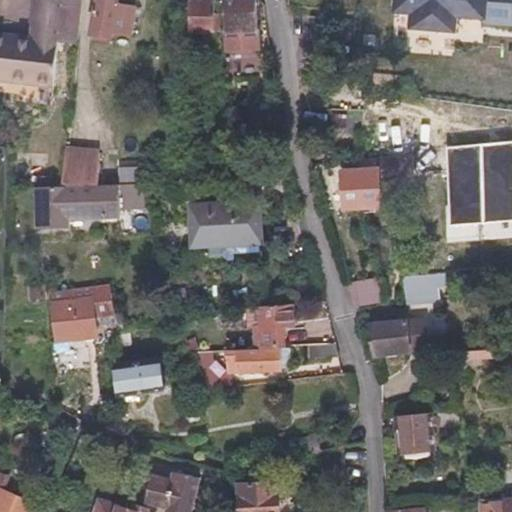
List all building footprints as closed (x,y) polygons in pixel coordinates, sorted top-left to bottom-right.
[(65,45),(70,0),(34,0),(30,41),(0,38),(0,83),(53,89),(57,44),(65,45)] [(70,0),(65,45),(77,46),(81,0),(80,0),(70,0)] [(98,0),(93,34),(113,36),(113,30),(131,33),(134,6),(117,3),(117,0),(98,0)] [(205,47),(222,47),(221,15),(214,15),(214,0),(190,0),(190,32),(205,32),(205,47)] [(224,0),(227,44),(258,43),(255,0),(224,0)] [(511,0),(397,0),(398,14),(408,15),(406,29),(462,32),(463,20),(479,21),(480,28),(511,29),(511,0)] [(511,144),(447,146),(451,224),(511,222),(511,144)] [(410,157),(361,159),(361,170),(364,207),(381,207),(380,181),(411,180),(410,157)] [(63,187),(99,187),(102,162),(66,158),(63,187)] [(343,171),(361,170),(361,159),(352,160),(342,160),(343,171)] [(345,208),(364,207),(361,170),(343,171),(345,208)] [(122,187),(99,187),(63,187),(40,187),(40,227),(69,227),(69,216),(123,214),(122,187)] [(189,258),(262,254),(260,204),(195,208),(196,244),(188,245),(189,258)] [(383,300),(378,276),(349,285),(358,308),(383,300)] [(438,299),(435,277),(422,278),(403,279),(406,304),(438,299)] [(49,299),(48,292),(47,282),(30,284),(32,300),(49,299)] [(97,315),(115,313),(111,283),(94,286),(97,315)] [(100,335),(97,315),(94,286),(49,292),(56,341),(100,335)] [(296,325),(294,302),(261,305),(262,322),(255,323),(257,347),(287,345),(286,325),(296,325)] [(375,355),(379,354),(429,348),(425,319),(372,323),(375,355)] [(335,342),(311,344),(311,358),(339,356),(335,342)] [(230,370),(233,370),(282,367),(281,348),(229,350),(230,370)] [(198,373),(214,371),(211,349),(190,350),(198,373)] [(118,371),(121,386),(165,379),(162,364),(118,371)] [(234,384),(233,370),(230,370),(214,371),(198,373),(204,388),(234,384)] [(398,418),(401,453),(433,449),(430,416),(398,418)] [(312,452),(322,450),(319,434),(290,441),(294,456),(312,452)] [(322,450),(312,452),(318,484),(347,479),(343,445),(322,450)] [(193,511),(202,483),(178,477),(179,473),(159,466),(148,503),(152,505),(150,510),(133,504),(131,510),(100,501),(97,511),(193,511)] [(1,489),(8,474),(0,470),(0,511),(29,511),(34,502),(1,489)] [(280,511),(280,503),(278,479),(241,482),(243,511),(280,511)] [(511,511),(511,500),(502,501),(501,492),(485,494),(486,503),(480,504),(480,511),(511,511)]
